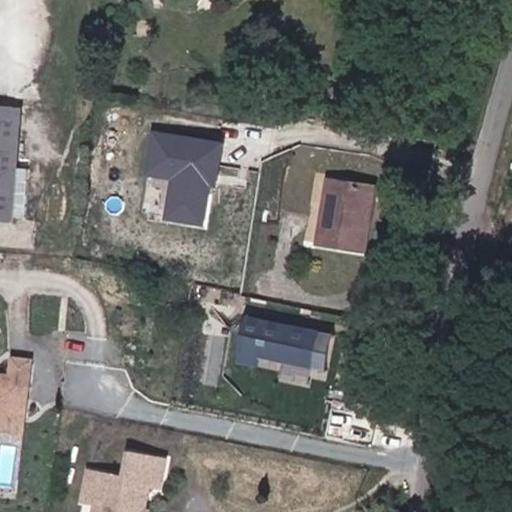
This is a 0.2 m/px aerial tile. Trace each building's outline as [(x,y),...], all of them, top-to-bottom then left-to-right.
[(312,125),(374,130),(376,111),(314,106),(312,125)] [(0,109),(0,217),(8,218),(17,112),(0,109)] [(207,224),(219,138),(151,129),(145,174),(168,177),(162,218),(207,224)] [(382,253),(385,187),(339,183),(336,250),(382,253)] [(241,312),(233,353),(332,372),(340,331),(241,312)] [(7,369),(0,368),(0,429),(27,432),(33,355),(9,353),(7,369)] [(164,486),(167,458),(131,454),(128,478),(90,474),(87,502),(101,504),(99,511),(149,511),(153,484),(164,486)]
